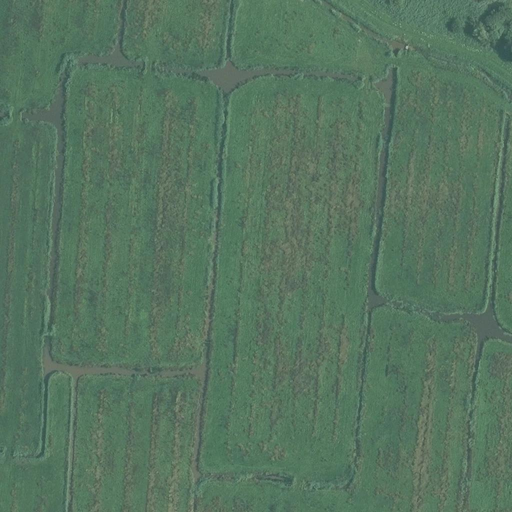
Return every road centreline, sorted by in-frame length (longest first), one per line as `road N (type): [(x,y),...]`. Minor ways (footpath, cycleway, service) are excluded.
road 1 (track): [(304,0),(379,58),(458,77),(511,111)]
road 2 (track): [(352,0),(385,22),(511,72)]
